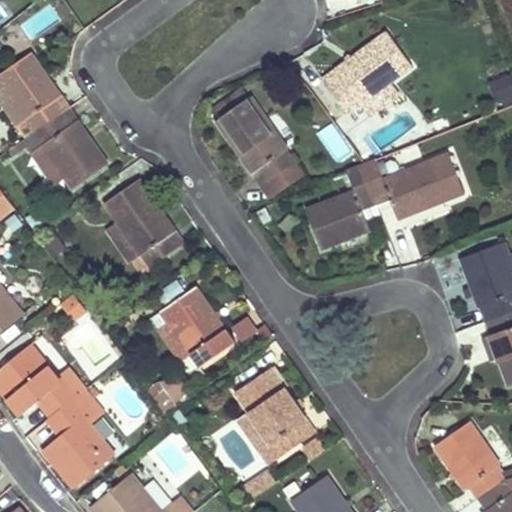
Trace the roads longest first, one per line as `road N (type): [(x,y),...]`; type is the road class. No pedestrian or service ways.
road 1 (residential): [(425,511),(163,150)]
road 2 (residential): [(316,9),(163,150)]
road 3 (residential): [(163,150),(117,87),(121,39),(181,0)]
